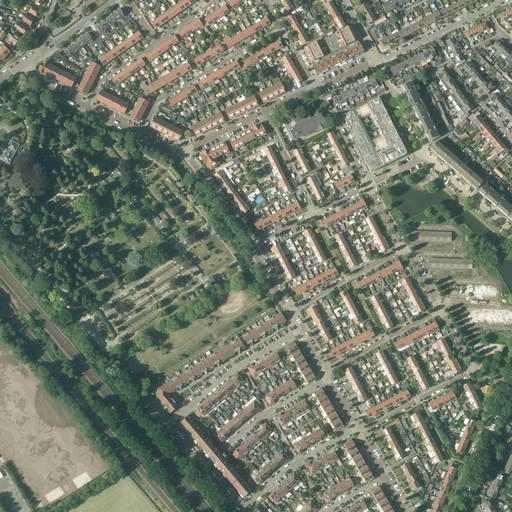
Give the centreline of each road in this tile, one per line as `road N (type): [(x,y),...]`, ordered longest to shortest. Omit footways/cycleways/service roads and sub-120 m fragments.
road 1 (residential): [(140,132),(157,100),(282,27)]
road 2 (residential): [(167,424),(241,363),(298,330)]
road 3 (residential): [(205,467),(256,419),(327,380)]
road 4 (residential): [(240,511),(297,460),(356,428)]
road 5 (residential): [(359,434),(473,367)]
road 6 (residential): [(325,375),(440,310)]
road 7 (residential): [(288,313),(402,247)]
road 8 (residential): [(511,138),(434,35)]
